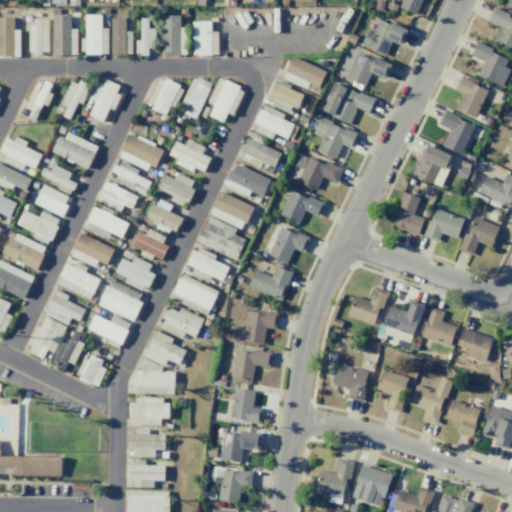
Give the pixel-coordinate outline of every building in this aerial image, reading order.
[(421,0),(415,14),(398,7),(401,0),(421,0)] [(511,0),(511,8),(503,4),(504,0),(511,0)] [(508,16),(511,18),(511,48),(494,40),(500,26),(487,20),(494,6),(509,14),(508,16)] [(69,15),(51,15),(52,55),(76,55),(76,29),(70,29),(69,15)] [(107,28),(100,28),(100,15),(84,15),(85,39),(80,39),(80,54),(107,54),(107,28)] [(179,15),(161,15),(161,55),(184,54),(184,42),(179,42),(179,15)] [(18,30),(13,30),(12,17),(0,17),(0,56),(19,56),(18,30)] [(379,17),(406,30),(400,44),(390,40),(383,55),(360,44),(367,29),(372,32),(379,17)] [(47,53),(47,18),(29,18),(29,53),(47,53)] [(110,54),(131,54),(131,31),(125,31),(125,18),(111,18),(110,54)] [(140,40),(134,40),(135,55),(147,55),(147,46),(153,46),(153,28),(147,28),(147,18),(139,18),(140,40)] [(192,55),(217,55),(216,31),(210,32),(210,21),(191,21),(192,55)] [(476,41),(492,48),(490,52),(507,60),(504,67),(509,69),(501,86),(476,75),(482,61),(470,55),(476,41)] [(375,56),(391,64),(384,79),(370,72),(364,86),(345,77),(356,52),(373,60),(375,56)] [(315,92),(323,69),(290,57),(282,80),(315,92)] [(466,75),(477,80),(474,85),(486,91),(473,118),(454,109),(461,93),(453,90),(460,75),(465,77),(466,75)] [(181,103),(186,105),(182,115),(195,120),(210,83),(192,76),(181,103)] [(169,115),(181,87),(157,77),(145,105),(169,115)] [(118,87),(97,78),(88,99),(94,101),(88,115),(102,122),(108,109),(113,111),(120,95),(115,93),(118,87)] [(213,105),(208,116),(222,122),(226,113),(232,115),(243,89),(217,78),(207,102),(213,105)] [(65,108),(62,116),(70,119),(76,102),(81,104),(88,86),(70,79),(60,106),(65,108)] [(39,92),(31,90),(25,108),(30,110),(28,117),(36,120),(49,83),(43,81),(39,92)] [(334,82),(358,94),(359,91),(375,99),(368,113),(356,108),(348,123),(330,115),(331,114),(321,109),(334,82)] [(293,114),(301,93),(273,83),(268,97),(272,99),(270,106),(293,114)] [(271,139),(273,133),(290,140),(296,126),(281,120),(283,114),(262,105),(251,130),(271,139)] [(458,119),(473,126),(459,154),(441,146),(449,129),(437,123),(444,109),(459,116),(458,119)] [(319,116),(356,133),(349,148),(341,144),(335,158),(315,149),(324,131),(314,127),(319,116)] [(95,144),(57,132),(50,155),(88,167),(95,144)] [(116,157),(145,170),(148,164),(154,167),(162,149),(127,133),(116,157)] [(34,169),(40,154),(23,147),(25,141),(14,136),(12,140),(4,137),(0,148),(0,152),(4,154),(1,163),(20,171),(23,165),(34,169)] [(184,145),(174,140),(168,155),(176,158),(173,164),(192,171),(194,168),(203,172),(209,157),(201,154),(204,147),(186,139),(184,145)] [(273,167),(279,152),(246,139),(238,159),(258,167),(260,161),(273,167)] [(427,143),(450,155),(447,162),(451,163),(439,187),(412,174),(427,143)] [(511,169),(502,164),(510,146),(511,146),(511,169)] [(296,180),(307,156),(324,164),(325,161),(341,169),(335,182),(322,176),(315,190),(296,180)] [(136,171),(115,161),(110,172),(116,174),(114,179),(144,192),(149,181),(135,175),(136,171)] [(0,185),(11,190),(13,186),(24,191),(30,178),(0,164),(0,185)] [(249,191),(261,196),(269,179),(233,164),(224,186),(247,196),(249,191)] [(42,168),(39,177),(73,189),(75,183),(67,180),(70,172),(52,165),(50,170),(42,168)] [(194,181),(175,173),(173,179),(162,174),(156,189),(171,195),(169,200),(183,206),(194,181)] [(506,173),(511,176),(511,201),(509,207),(477,192),(485,175),(501,183),(506,173)] [(119,211),(121,205),(131,209),(136,196),(104,182),(96,201),(119,211)] [(67,196),(41,184),(33,203),(61,217),(67,205),(63,203),(67,196)] [(307,195),(323,203),(317,216),(303,209),(297,223),(278,214),(290,190),(306,198),(307,195)] [(208,214),(241,229),(252,206),(219,191),(208,214)] [(401,191),(419,197),(413,214),(423,218),(417,235),(389,226),(401,191)] [(0,213),(9,217),(15,202),(0,196),(0,213)] [(170,205),(155,198),(146,218),(156,223),(155,226),(173,234),(181,218),(167,212),(170,205)] [(86,221),(92,223),(89,230),(105,238),(108,232),(120,238),(126,223),(92,207),(86,221)] [(435,208),(463,218),(455,239),(440,233),(437,242),(421,236),(428,217),(431,218),(435,208)] [(31,237),(48,245),(58,219),(40,212),(38,217),(22,210),(16,225),(33,232),(31,237)] [(476,212),(488,217),(486,221),(498,226),(490,247),(476,242),(471,255),(456,249),(464,230),(468,232),(476,212)] [(197,242),(235,259),(244,239),(233,235),(235,229),(208,217),(197,242)] [(293,230),(308,237),(302,252),(293,248),(286,264),(267,255),(280,227),(292,232),(293,230)] [(144,235),(136,232),(131,246),(141,249),(139,255),(150,259),(151,256),(159,259),(167,237),(146,229),(144,235)] [(45,247),(11,232),(1,254),(35,270),(45,247)] [(96,261),(105,265),(112,248),(79,234),(70,256),(94,266),(96,261)] [(120,258),(114,272),(126,277),(124,280),(146,290),(153,274),(147,271),(150,264),(133,256),(130,262),(120,258)] [(56,284),(88,299),(98,279),(83,272),(85,269),(67,260),(56,284)] [(0,288),(22,299),(33,276),(0,261),(0,288)] [(274,265),(291,272),(280,300),(247,286),(254,269),(270,276),(274,265)] [(216,290),(180,274),(169,299),(205,315),(216,290)] [(137,292),(111,281),(108,287),(134,298),(137,292)] [(132,321),(140,303),(105,286),(96,305),(132,321)] [(373,286),(388,291),(382,309),(378,308),(372,324),(347,316),(354,296),(368,301),(373,286)] [(69,318),(78,321),(83,308),(65,302),(67,295),(53,290),(43,315),(67,323),(69,318)] [(0,336),(2,331),(0,329),(0,324),(9,302),(0,299),(0,336)] [(410,300),(424,305),(418,322),(415,321),(408,342),(385,334),(383,340),(374,337),(381,317),(384,318),(388,305),(406,311),(410,300)] [(428,306),(444,312),(440,320),(456,326),(448,346),(420,336),(424,326),(421,324),(428,306)] [(202,318),(178,308),(177,312),(167,307),(158,328),(181,338),(183,333),(194,337),(202,318)] [(259,310),(276,313),(274,328),(264,327),(262,344),(242,341),(247,310),(259,312),(259,310)] [(87,329),(108,338),(105,343),(118,348),(129,323),(111,316),(109,321),(93,314),(87,329)] [(36,326),(24,351),(42,359),(46,349),(53,352),(65,326),(44,317),(40,327),(36,326)] [(332,318),(342,321),(339,327),(330,324),(332,318)] [(462,328),(492,338),(484,362),(465,355),(467,348),(456,345),(462,328)] [(183,349),(169,344),(172,338),(152,331),(143,357),(163,364),(165,360),(178,364),(183,349)] [(72,364),(82,336),(71,332),(67,343),(61,341),(52,366),(62,370),(65,361),(72,364)] [(511,362),(511,361),(508,363),(501,351),(511,345),(511,362)] [(253,350),(271,353),(269,367),(253,365),(251,379),(230,376),(235,350),(253,353),(253,350)] [(329,352),(336,354),(334,362),(327,360),(329,352)] [(97,386),(106,364),(85,355),(75,377),(97,386)] [(337,364),(366,372),(363,384),(366,384),(361,402),(345,398),(347,388),(331,384),(337,364)] [(173,394),(174,372),(160,371),(160,366),(134,366),(134,393),(173,394)] [(381,369),(406,377),(401,393),(405,395),(399,414),(386,410),(391,393),(375,388),(381,369)] [(438,375),(451,380),(436,424),(421,418),(424,409),(409,404),(415,384),(433,390),(438,375)] [(233,388),(254,390),(251,407),(260,408),(258,424),(241,421),(241,419),(229,417),(233,388)] [(450,398),(478,408),(474,421),(476,421),(471,438),(457,433),(460,423),(443,418),(450,398)] [(159,425),(159,419),(168,419),(168,400),(128,399),(128,425),(159,425)] [(490,404),(511,412),(511,438),(508,450),(489,443),(491,437),(480,434),(490,404)] [(163,450),(164,435),(147,434),(147,431),(129,430),(128,456),(153,457),(154,449),(163,450)] [(241,430),(260,433),(258,448),(250,447),(250,449),(241,448),(239,460),(219,458),(223,432),(240,434),(241,430)] [(0,475),(60,477),(60,458),(16,457),(0,457),(0,475)] [(349,479),(353,461),(338,458),(335,473),(320,471),(316,491),(329,494),(327,502),(340,504),(345,478),(349,479)] [(133,487),(153,487),(153,481),(164,481),(163,465),(144,465),(144,459),(128,460),(128,480),(133,480),(133,487)] [(361,464),(391,474),(383,499),(381,498),(379,506),(350,497),(361,464)] [(235,469),(251,472),(249,487),(239,486),(237,502),(217,499),(221,469),(234,471),(235,469)] [(418,486),(433,492),(426,511),(391,511),(399,489),(415,495),(418,486)] [(167,511),(168,491),(127,490),(126,511),(132,511),(167,511)] [(458,498),(473,503),(469,511),(430,511),(431,510),(436,511),(442,495),(457,500),(458,498)]
